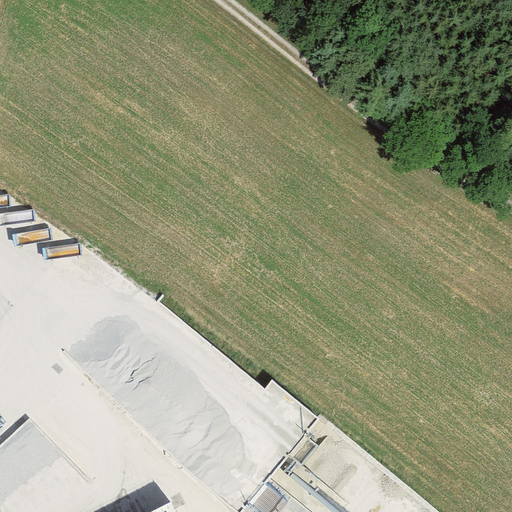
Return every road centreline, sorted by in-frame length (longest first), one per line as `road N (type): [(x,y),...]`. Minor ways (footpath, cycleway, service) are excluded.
road 1 (track): [(232,0),(320,72),(511,192)]
road 2 (unknown): [(0,361),(50,362),(97,389),(147,438)]
road 3 (unknown): [(23,511),(93,482),(147,438)]
